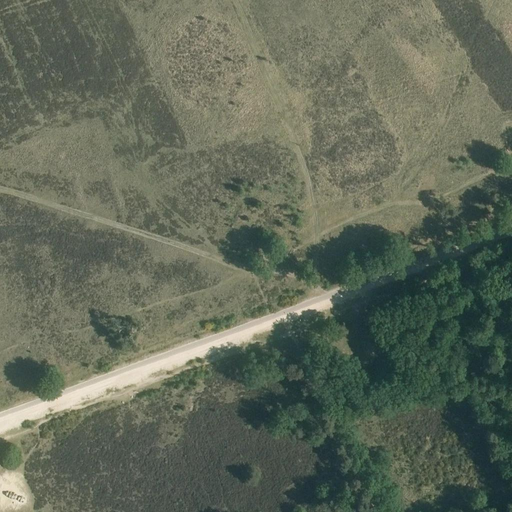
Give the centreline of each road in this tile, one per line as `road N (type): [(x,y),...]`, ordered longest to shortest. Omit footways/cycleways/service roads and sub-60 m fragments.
road 1 (unclassified): [(0,416),(511,230)]
road 2 (track): [(323,303),(0,422)]
road 3 (track): [(511,234),(323,303)]
